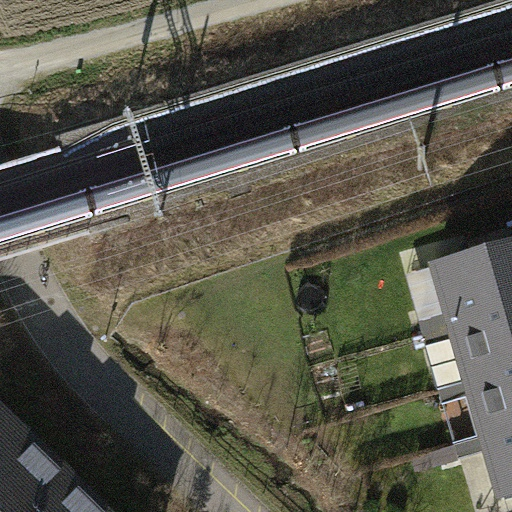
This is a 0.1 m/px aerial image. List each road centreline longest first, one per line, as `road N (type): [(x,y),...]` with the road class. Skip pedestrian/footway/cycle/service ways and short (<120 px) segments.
road 1 (unclassified): [(0,207),(58,342),(223,511)]
road 2 (track): [(277,0),(0,82)]
